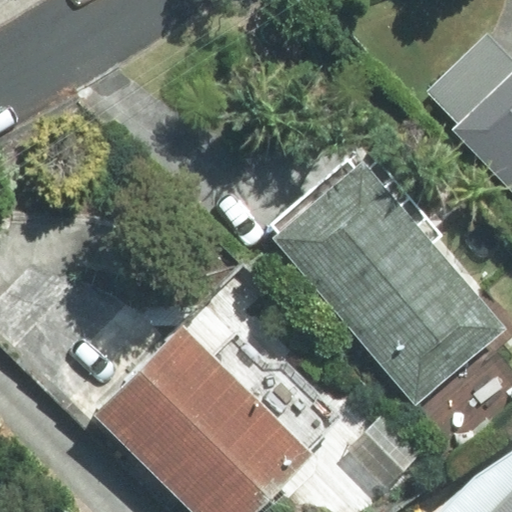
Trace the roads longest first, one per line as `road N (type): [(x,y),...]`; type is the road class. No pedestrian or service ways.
road 1 (unknown): [(0,341),(163,511)]
road 2 (residential): [(0,76),(138,0)]
